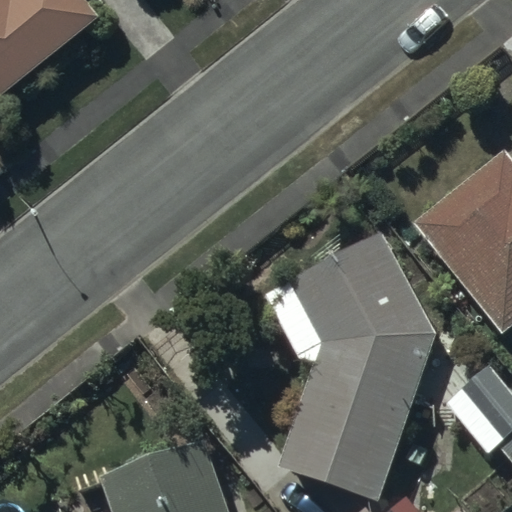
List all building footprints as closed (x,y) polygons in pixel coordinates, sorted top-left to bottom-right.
[(0,0),(0,106),(102,23),(83,0),(0,0)] [(511,161),(507,156),(416,229),(505,342),(511,336),(511,161)] [(268,301),(302,366),(316,372),(281,474),(384,508),(416,411),(456,398),(387,239),(268,301)] [(511,393),(494,372),(449,411),(492,461),(501,453),(511,465),(511,393)] [(227,511),(206,448),(104,484),(113,511),(227,511)]
